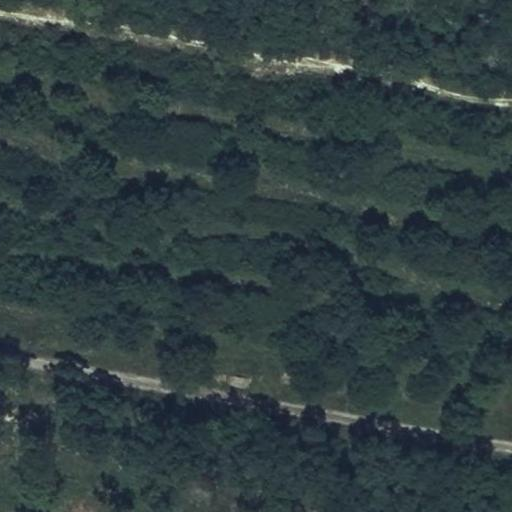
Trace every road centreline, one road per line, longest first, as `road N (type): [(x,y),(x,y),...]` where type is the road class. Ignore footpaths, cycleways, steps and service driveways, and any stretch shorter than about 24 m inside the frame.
road 1 (track): [(0,350),(511,442)]
road 2 (track): [(120,0),(511,73)]
